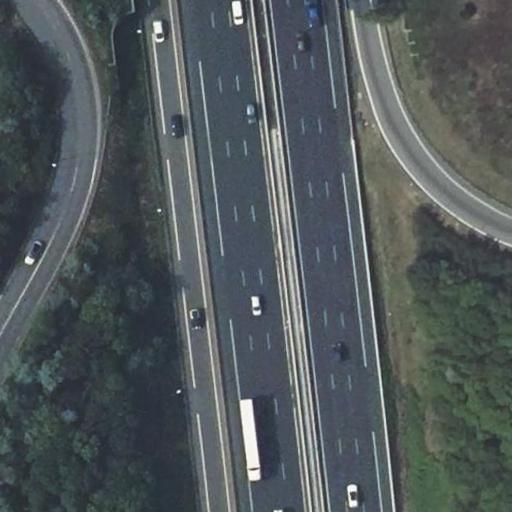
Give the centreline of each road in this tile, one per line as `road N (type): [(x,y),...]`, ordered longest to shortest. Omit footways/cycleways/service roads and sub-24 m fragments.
road 1 (motorway): [(159,0),(219,511)]
road 2 (motorway): [(355,511),(296,0)]
road 3 (motorway): [(219,0),(278,511)]
road 4 (secondary): [(35,0),(75,77),(79,154),(62,215),(0,334)]
road 5 (motorway): [(511,227),(450,191),(404,138),(380,88),(361,0)]
